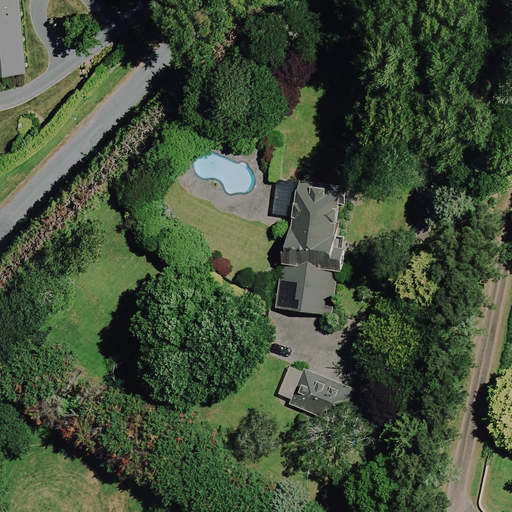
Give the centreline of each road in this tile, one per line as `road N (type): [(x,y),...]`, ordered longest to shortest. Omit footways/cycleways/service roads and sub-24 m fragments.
road 1 (residential): [(217,0),(0,229)]
road 2 (residential): [(511,222),(454,511)]
